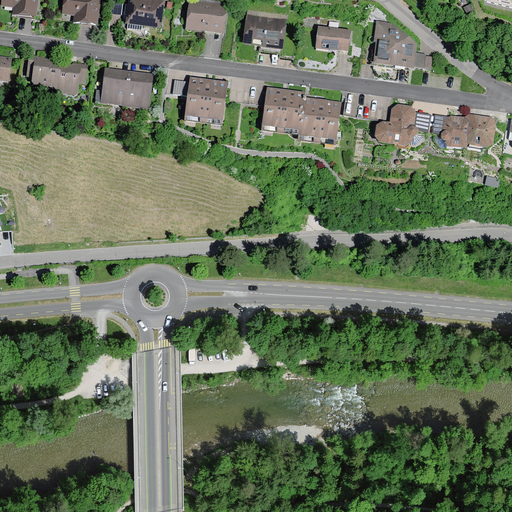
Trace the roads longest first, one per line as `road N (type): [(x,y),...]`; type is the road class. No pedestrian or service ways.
road 1 (track): [(511,363),(353,355),(183,367),(0,408)]
road 2 (residential): [(0,38),(511,104)]
road 3 (residential): [(0,263),(511,234)]
road 4 (primary): [(178,296),(511,314)]
road 5 (track): [(224,511),(363,501),(475,511)]
road 6 (primary): [(160,511),(155,320)]
road 7 (residential): [(511,101),(383,0)]
road 8 (secondary): [(133,285),(0,299)]
road 9 (secondary): [(0,315),(132,305)]
